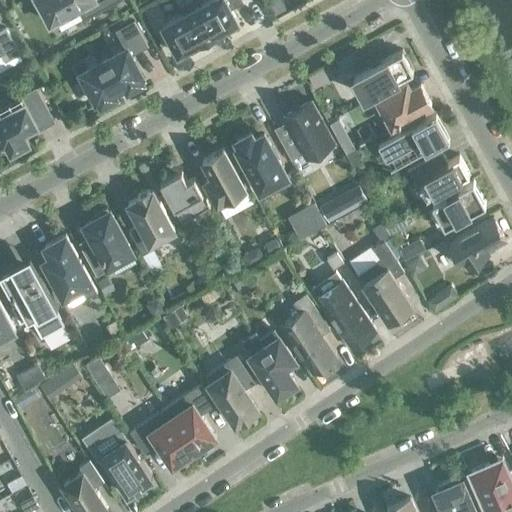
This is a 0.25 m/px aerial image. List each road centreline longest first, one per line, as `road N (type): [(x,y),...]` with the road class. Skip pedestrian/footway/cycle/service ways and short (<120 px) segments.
road 1 (residential): [(0,210),(381,0)]
road 2 (residential): [(511,280),(166,511)]
road 3 (residential): [(281,511),(511,411)]
road 4 (residential): [(406,0),(511,192)]
